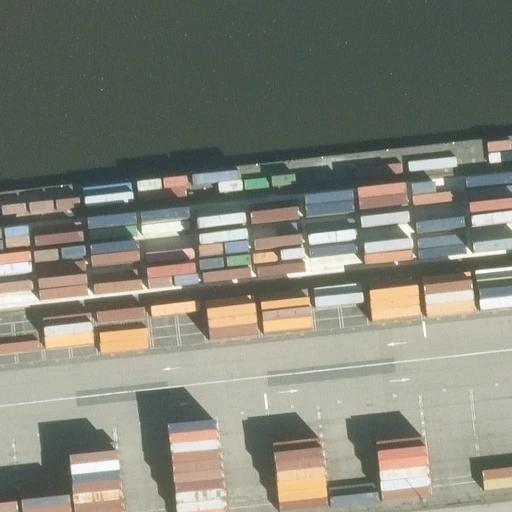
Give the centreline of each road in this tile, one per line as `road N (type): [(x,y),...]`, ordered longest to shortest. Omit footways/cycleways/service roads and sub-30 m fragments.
road 1 (unknown): [(0,396),(138,358),(511,314)]
road 2 (unknown): [(511,377),(116,416)]
